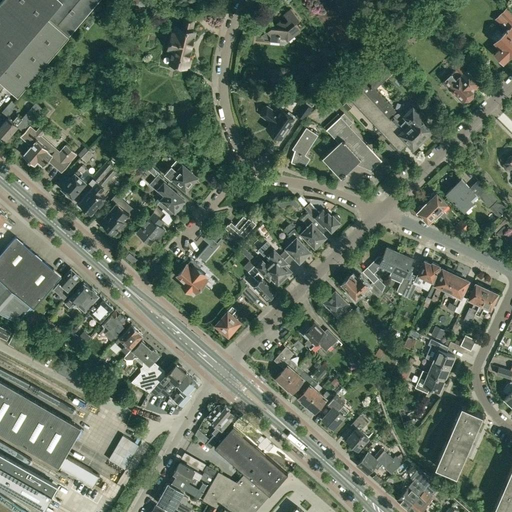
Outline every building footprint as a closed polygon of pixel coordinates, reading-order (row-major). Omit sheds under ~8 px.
[(0,79),(18,95),(70,35),(98,0),(2,0),(0,3),(0,79)] [(131,12),(141,14),(145,15),(146,15),(146,12),(148,3),(148,2),(148,1),(144,0),(133,0),(133,1),(133,3),(132,5),(132,6),(131,12)] [(412,8),(406,1),(398,8),(404,15),(412,8)] [(280,35),(284,35),(288,39),(300,29),(295,22),(300,19),(291,8),(284,14),(289,19),(286,22),(281,21),(280,27),(271,26),(260,35),(264,39),(280,41),(280,35)] [(511,26),(511,25),(501,14),(495,19),(506,30),(502,34),(498,30),(492,36),(496,40),(495,40),(501,47),(495,52),(503,61),(509,55),(510,55),(511,54),(511,26)] [(191,31),(194,20),(185,18),(182,28),(175,27),(174,33),(173,32),(169,48),(174,49),(170,63),(186,66),(189,67),(191,59),(188,58),(195,31),(191,31)] [(398,50),(403,45),(398,40),(404,35),(399,30),(388,40),(398,50)] [(355,80),(344,91),(391,142),(389,144),(392,147),(394,145),(399,150),(408,142),(386,119),(394,112),(394,108),(375,88),(393,71),(391,69),(397,63),(389,54),(387,52),(373,64),(356,80),(355,80)] [(479,84),(472,77),(465,70),(458,63),(453,67),(455,69),(450,74),(449,74),(448,74),(447,75),(446,76),(445,76),(445,77),(444,79),(444,80),(462,100),(465,97),(466,97),(469,97),(471,94),(472,91),(471,91),(479,84)] [(0,133),(6,139),(13,132),(18,126),(23,130),(42,107),(36,102),(22,118),(18,115),(13,120),(8,117),(0,126),(0,133)] [(304,103),(296,113),(304,119),(312,109),(304,103)] [(276,113),(267,106),(264,108),(262,111),(261,114),(272,122),(268,129),(280,138),(294,118),(281,109),(281,108),(280,107),(276,113)] [(394,112),(386,119),(408,142),(413,147),(415,146),(418,145),(420,143),(420,141),(429,132),(433,128),(426,120),(425,118),(425,116),(421,112),(419,112),(413,106),(404,115),(403,114),(401,114),(400,114),(398,114),(397,115),(396,116),(395,115),(398,112),(394,108),(394,112)] [(352,127),(349,124),(353,121),(344,112),(327,128),(339,142),(323,157),(341,177),(356,163),(371,169),(382,159),(367,143),(365,145),(350,129),(352,127)] [(34,163),(38,160),(44,165),(48,160),(62,172),(71,161),(70,161),(77,153),(71,148),(60,161),(46,150),(51,144),(41,135),(45,131),(40,127),(36,131),(30,125),(20,136),(31,145),(24,154),(34,163)] [(304,155),(318,134),(306,127),(293,148),(295,150),(291,161),(304,164),(308,158),(304,155)] [(89,149),(82,156),(88,161),(95,153),(89,149)] [(150,153),(144,159),(149,164),(155,157),(150,153)] [(177,159),(165,174),(171,179),(172,177),(186,189),(187,188),(188,189),(192,184),(191,183),(197,176),(177,159)] [(115,167),(114,165),(108,160),(89,181),(93,185),(78,203),(82,207),(83,206),(92,214),(99,205),(100,206),(106,198),(99,192),(117,172),(113,169),(115,167)] [(73,197),(86,182),(80,176),(86,169),(81,165),(78,170),(77,169),(62,187),(67,192),(65,194),(70,198),(72,196),(73,197)] [(142,175),(143,174),(136,169),(135,170),(129,178),(135,183),(142,175)] [(184,199),(165,182),(166,181),(158,174),(149,183),(158,190),(160,188),(166,194),(158,203),(171,214),(176,209),(177,211),(182,205),(181,203),(184,199)] [(470,187),(468,186),(461,179),(447,192),(464,210),(473,201),(478,196),(499,218),(508,209),(487,188),(487,189),(478,179),(470,187)] [(449,204),(444,199),(437,192),(436,192),(433,192),(431,194),(431,197),(427,201),(440,214),(444,218),(448,214),(443,210),(449,204)] [(436,218),(440,214),(427,201),(423,205),(420,205),(418,207),(418,210),(417,211),(428,222),(434,216),(436,218)] [(314,217),(320,212),(309,202),(304,207),(308,211),(314,217)] [(109,209),(106,213),(99,220),(103,224),(101,225),(111,234),(113,232),(118,227),(120,228),(125,223),(123,220),(128,213),(116,203),(115,203),(109,210),(109,209)] [(157,239),(166,229),(160,224),(163,219),(161,217),(166,213),(157,205),(153,211),(148,217),(146,216),(143,219),(146,221),(137,231),(150,242),(155,237),(157,239)] [(328,213),(327,214),(322,210),(320,212),(314,217),(316,219),(317,220),(317,219),(324,226),(326,224),(332,229),(333,228),(334,229),(339,224),(338,223),(339,222),(339,221),(339,220),(340,219),(340,218),(339,217),(339,216),(338,216),(338,215),(337,215),(336,215),(335,215),(334,215),(333,216),(333,215),(332,216),(328,213)] [(316,219),(314,217),(308,211),(301,218),(307,224),(306,225),(307,227),(301,233),(305,237),(306,237),(315,246),(316,245),(317,246),(322,241),(321,239),(325,236),(312,223),(316,219)] [(231,233),(230,235),(228,233),(224,238),(233,246),(237,241),(239,243),(256,223),(249,217),(247,219),(244,215),(236,224),(231,221),(225,228),(231,233)] [(508,220),(503,216),(492,228),(497,232),(508,220)] [(458,231),(466,222),(462,218),(454,226),(458,231)] [(466,222),(458,231),(462,235),(471,227),(466,222)] [(310,251),(303,243),(297,237),(300,234),(290,223),(284,228),(289,234),(288,236),(291,239),(290,240),(292,242),(286,247),(300,260),(302,261),(307,256),(306,254),(310,251)] [(215,224),(215,225),(208,233),(205,236),(203,238),(209,243),(210,243),(212,245),(211,246),(212,247),(213,246),(213,247),(222,237),(225,233),(215,224)] [(509,229),(507,228),(504,225),(496,233),(501,237),(503,235),(509,229)] [(258,236),(254,233),(249,239),(253,242),(258,236)] [(0,311),(21,323),(55,283),(62,276),(16,236),(0,253),(0,311)] [(271,246),(270,247),(267,244),(265,244),(259,250),(268,260),(269,260),(284,276),(290,269),(284,263),(286,261),(271,246)] [(243,246),(240,249),(249,259),(253,256),(243,246)] [(367,267),(363,271),(370,279),(373,281),(374,282),(378,278),(374,273),(378,269),(377,268),(379,265),(380,264),(392,269),(400,252),(387,246),(382,256),(379,255),(374,260),(367,267)] [(392,269),(389,277),(400,282),(404,274),(405,275),(413,258),(400,252),(392,269)] [(269,260),(268,260),(266,263),(260,257),(255,262),(270,277),(271,275),(278,282),(284,276),(269,260)] [(201,263),(196,262),(192,259),(187,265),(186,264),(187,265),(179,274),(178,274),(186,281),(183,284),(193,293),(207,277),(198,269),(201,266),(200,266),(201,263)] [(425,260),(418,274),(424,277),(424,279),(432,282),(439,267),(439,266),(439,265),(432,262),(432,263),(425,260)] [(263,277),(258,271),(259,270),(255,265),(249,271),(258,281),(254,285),(267,298),(268,297),(270,298),(274,293),(274,291),(275,290),(263,277)] [(70,291),(76,285),(82,278),(71,268),(53,288),(56,291),(62,284),(70,291)] [(434,285),(432,284),(424,301),(429,303),(437,286),(439,288),(440,286),(446,289),(445,293),(455,272),(447,268),(447,270),(442,268),(434,285)] [(445,293),(455,298),(452,304),(457,306),(455,310),(460,313),(465,302),(460,299),(460,297),(468,280),(462,277),(463,275),(455,272),(445,293)] [(412,273),(409,279),(406,286),(412,289),(418,276),(412,273)] [(345,280),(342,283),(348,289),(347,289),(355,297),(361,292),(365,295),(368,293),(377,302),(385,294),(383,292),(378,297),(373,292),(374,291),(368,286),(368,285),(366,283),(360,277),(357,279),(352,274),(349,276),(347,276),(345,278),(345,280)] [(406,286),(409,279),(403,277),(397,291),(403,293),(406,286)] [(370,279),(366,283),(368,285),(368,286),(374,291),(373,292),(378,297),(383,292),(382,291),(374,282),(373,281),(370,279)] [(85,308),(92,300),(99,293),(92,287),(91,288),(84,281),(66,300),(65,303),(73,309),(77,305),(83,311),(85,308)] [(475,313),(487,288),(482,286),(483,284),(477,282),(477,283),(476,283),(469,298),(474,300),(471,307),(469,306),(463,319),(471,322),(475,313)] [(258,298),(246,286),(241,291),(253,303),(258,298)] [(491,308),(493,302),(498,293),(487,288),(475,313),(480,316),(485,306),(491,308)] [(348,302),(342,296),(335,289),(330,295),(327,295),(325,297),(325,299),(324,300),(331,308),(332,310),(333,312),(335,312),(337,313),(341,317),(347,312),(352,307),(348,302)] [(101,320),(106,314),(113,306),(105,299),(100,294),(80,316),(84,320),(91,311),(101,320)] [(240,324),(240,322),(240,321),(232,314),(237,309),(232,305),(228,310),(216,324),(223,330),(223,332),(226,334),(228,334),(228,335),(236,326),(238,326),(240,324)] [(368,316),(357,306),(352,310),(363,321),(368,316)] [(128,321),(129,320),(116,308),(115,309),(97,331),(101,334),(105,329),(104,328),(107,325),(110,327),(105,333),(112,339),(128,321)] [(30,316),(26,321),(34,328),(38,322),(30,316)] [(55,325),(47,318),(38,329),(45,336),(55,325)] [(127,350),(136,340),(143,332),(139,329),(131,322),(116,340),(127,350)] [(325,333),(321,329),(314,322),(304,332),(309,337),(305,341),(311,347),(318,340),(326,349),(337,338),(329,329),(325,333)] [(445,333),(435,328),(432,335),(442,340),(445,333)] [(14,333),(9,343),(30,355),(35,344),(14,333)] [(460,345),(465,347),(471,350),(476,339),(465,334),(460,345)] [(448,346),(430,338),(428,343),(431,345),(426,357),(433,360),(450,367),(455,355),(446,351),(448,346)] [(166,373),(153,360),(159,353),(153,348),(152,349),(142,339),(133,349),(132,348),(124,357),(126,359),(133,359),(135,357),(138,357),(139,355),(145,360),(143,361),(143,364),(142,366),(142,371),(132,382),(149,391),(166,373)] [(465,347),(460,345),(450,341),(448,346),(462,352),(465,347)] [(300,366),(295,362),(289,357),(294,352),(286,345),(277,356),(287,364),(283,370),(276,377),(279,380),(284,385),(300,366)] [(379,349),(375,355),(380,358),(384,351),(382,349),(379,348),(379,349)] [(314,364),(314,365),(318,369),(320,366),(322,364),(317,360),(314,364)] [(445,379),(450,367),(433,360),(428,372),(445,379)] [(174,379),(158,397),(163,399),(188,372),(176,362),(166,373),(168,375),(162,381),(167,385),(173,378),(174,379)] [(115,367),(110,363),(106,367),(111,371),(115,367)] [(311,376),(304,370),(300,366),(284,385),(289,389),(289,388),(293,391),(299,384),(304,379),(306,381),(311,376)] [(511,371),(510,370),(499,367),(497,373),(510,377),(511,371)] [(445,379),(428,372),(423,369),(415,387),(428,392),(430,387),(439,391),(445,379)] [(188,372),(163,399),(172,404),(181,409),(183,405),(192,396),(189,394),(198,384),(198,381),(188,372)] [(267,379),(259,372),(257,375),(265,382),(267,379)] [(86,374),(79,381),(94,389),(101,382),(86,374)] [(307,404),(318,391),(314,387),(318,382),(311,376),(306,381),(309,384),(299,397),(302,400),(307,404)] [(61,466),(62,467),(92,484),(98,473),(70,456),(64,453),(80,426),(0,378),(0,430),(59,465),(60,464),(62,465),(61,466)] [(511,405),(511,380),(502,389),(508,394),(504,398),(511,405)] [(118,391),(101,383),(98,388),(114,396),(118,391)] [(346,391),(341,387),(337,391),(342,395),(346,391)] [(329,401),(334,396),(327,390),(323,395),(318,391),(307,404),(311,408),(312,408),(315,411),(322,403),(326,398),(329,401)] [(333,427),(340,420),(345,414),(338,409),(345,401),(336,394),(334,396),(329,401),(328,402),(332,407),(323,418),(333,427)] [(234,415),(229,411),(230,410),(224,406),(221,403),(218,403),(207,416),(213,422),(218,426),(212,432),(214,433),(206,443),(211,448),(219,438),(216,435),(222,429),(229,421),(234,415)] [(449,435),(470,444),(483,413),(462,404),(449,435)] [(358,449),(365,441),(375,430),(368,424),(369,423),(360,415),(351,425),(356,429),(353,431),(347,439),(358,449)] [(233,426),(234,426),(233,425),(215,446),(244,472),(243,473),(244,474),(237,482),(219,471),(208,464),(204,471),(215,477),(211,484),(210,485),(203,498),(202,498),(203,499),(219,508),(217,510),(219,511),(253,511),(288,473),(287,473),(233,426)] [(456,474),(470,444),(449,435),(435,465),(456,474)] [(356,464),(367,473),(379,459),(378,459),(386,451),(382,447),(374,456),(368,451),(356,464)] [(297,448),(295,452),(302,458),(304,454),(297,448)] [(0,482),(44,508),(45,508),(48,503),(50,499),(52,494),(53,494),(56,487),(42,479),(43,477),(0,452),(0,482)] [(402,461),(396,455),(392,460),(398,465),(402,461)] [(194,470),(189,467),(180,462),(174,473),(170,479),(203,498),(210,485),(196,477),(193,477),(190,476),(194,470)] [(200,477),(211,484),(215,477),(204,471),(200,477)] [(425,486),(428,481),(424,477),(420,482),(425,486)] [(404,491),(397,499),(407,507),(418,494),(416,493),(421,487),(413,480),(408,486),(406,484),(401,489),(404,491)] [(419,511),(432,498),(430,496),(438,487),(430,480),(423,490),(424,491),(420,496),(418,494),(407,507),(412,511),(419,511)] [(184,491),(170,483),(168,482),(168,483),(163,491),(191,508),(193,505),(187,501),(188,498),(182,494),(184,491)] [(511,511),(511,486),(505,483),(492,511),(511,511)] [(189,511),(191,508),(163,491),(157,501),(158,501),(157,502),(173,510),(176,504),(189,511)] [(215,511),(217,510),(219,508),(203,499),(199,505),(208,510),(206,511),(215,511)]
